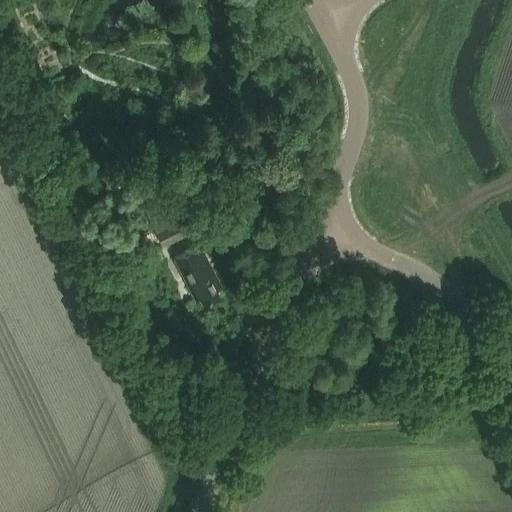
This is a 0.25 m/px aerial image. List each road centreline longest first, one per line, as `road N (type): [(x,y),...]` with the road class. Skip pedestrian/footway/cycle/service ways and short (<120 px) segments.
road 1 (unclassified): [(199,511),(318,230)]
road 2 (unclassified): [(511,385),(476,324),(431,283),(318,230)]
road 3 (unclassified): [(318,230),(356,130),(344,72),(322,26)]
